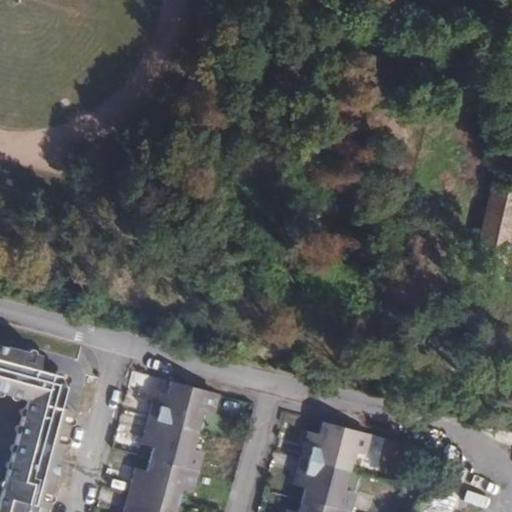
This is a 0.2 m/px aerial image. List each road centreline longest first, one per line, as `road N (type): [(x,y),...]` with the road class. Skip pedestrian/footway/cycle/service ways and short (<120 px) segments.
road 1 (residential): [(282,389),(473,441),(511,498)]
road 2 (residential): [(120,345),(59,511)]
road 3 (residential): [(120,345),(282,389)]
road 4 (residential): [(282,389),(245,511)]
road 5 (residential): [(0,311),(120,345)]
